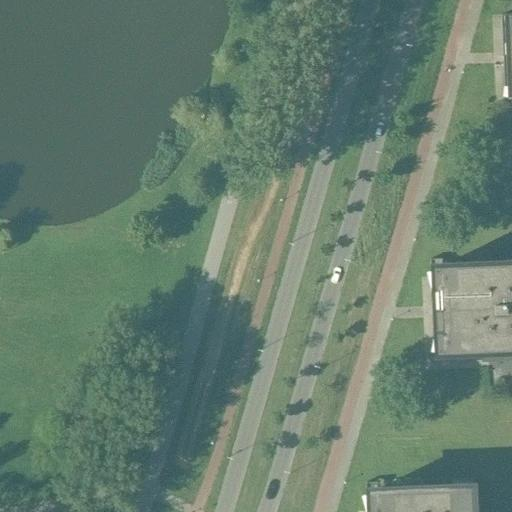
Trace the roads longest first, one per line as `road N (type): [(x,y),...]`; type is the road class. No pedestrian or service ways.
road 1 (secondary): [(264,511),(414,0)]
road 2 (secondary): [(370,0),(222,511)]
